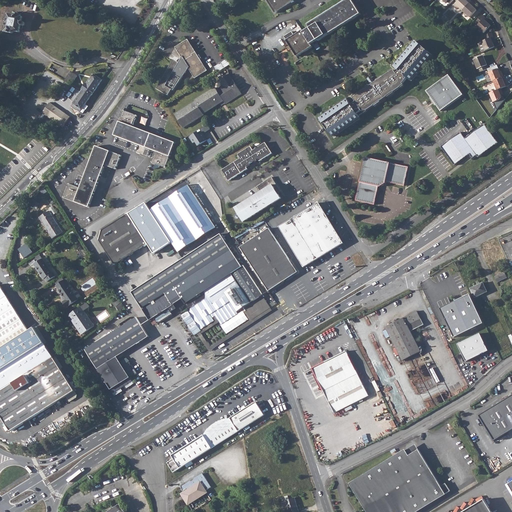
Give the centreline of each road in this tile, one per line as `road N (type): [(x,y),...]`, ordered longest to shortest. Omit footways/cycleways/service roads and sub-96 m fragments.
road 1 (primary): [(511,181),(217,367)]
road 2 (residential): [(277,112),(367,250),(511,155)]
road 3 (tertiary): [(0,213),(103,109),(171,0)]
road 4 (residential): [(195,364),(171,327),(154,339),(92,237),(133,204)]
road 5 (unclassified): [(511,360),(468,398),(316,476)]
road 6 (residential): [(123,425),(14,269)]
road 7 (residential): [(277,112),(133,204)]
road 8 (unknown): [(150,460),(285,381)]
road 9 (unclassified): [(376,285),(409,279),(511,222)]
road 10 (unknown): [(306,393),(300,359),(337,337),(346,338),(372,390)]
road 11 (primary): [(142,429),(254,357)]
road 12 (residential): [(206,0),(277,112)]
road 13 (primary): [(376,285),(481,219)]
